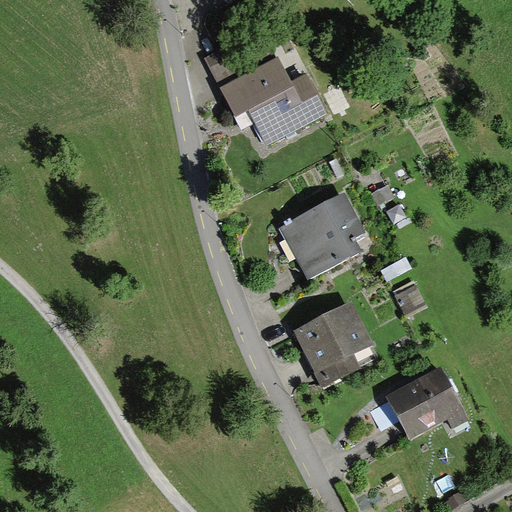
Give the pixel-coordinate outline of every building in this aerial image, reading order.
[(249,119),(264,148),(325,116),(301,70),(287,78),(275,55),(263,62),(249,35),(202,60),(237,126),(249,119)] [(337,194),(273,229),(303,283),(367,247),(337,194)] [(400,297),(409,318),(429,310),(420,288),(400,297)] [(325,384),(377,356),(348,304),(296,332),(325,384)] [(439,369),(383,399),(404,438),(443,417),(450,430),(467,421),(439,369)]
